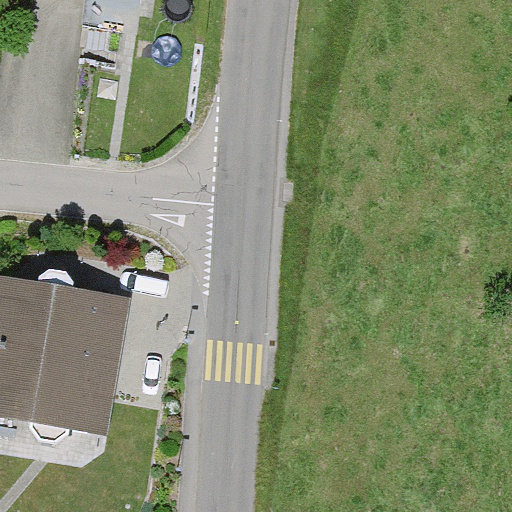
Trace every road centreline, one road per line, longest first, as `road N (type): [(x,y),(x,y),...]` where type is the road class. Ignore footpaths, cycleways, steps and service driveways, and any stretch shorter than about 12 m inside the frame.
road 1 (tertiary): [(225,511),(243,208)]
road 2 (residential): [(0,181),(243,208)]
road 3 (tertiary): [(243,208),(261,0)]
road 4 (unknown): [(18,183),(48,24)]
